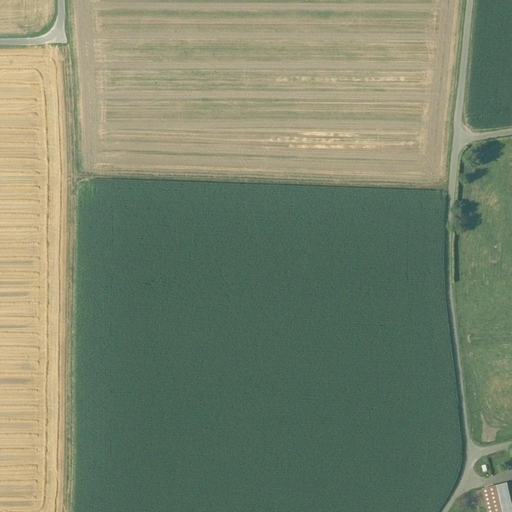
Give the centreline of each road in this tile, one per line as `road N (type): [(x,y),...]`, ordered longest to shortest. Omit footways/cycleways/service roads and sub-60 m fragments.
road 1 (track): [(61,32),(72,115),(69,511)]
road 2 (unclassified): [(469,0),(447,266),(469,452)]
road 3 (track): [(73,177),(453,180)]
